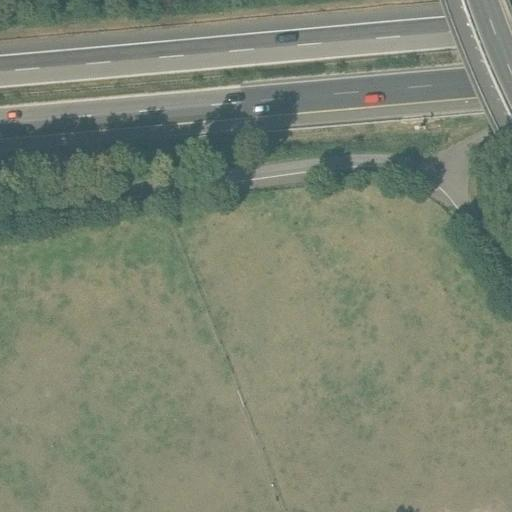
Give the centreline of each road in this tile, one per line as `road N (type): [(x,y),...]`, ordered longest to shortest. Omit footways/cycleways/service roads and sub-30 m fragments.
road 1 (motorway): [(511,29),(0,71)]
road 2 (motorway): [(0,123),(511,81)]
road 3 (track): [(445,187),(406,166),(353,161),(0,210)]
